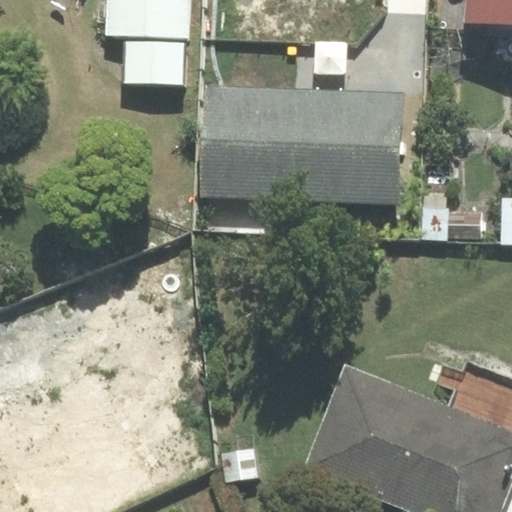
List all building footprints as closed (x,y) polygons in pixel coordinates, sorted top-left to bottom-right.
[(187,38),(188,0),(108,0),(107,34),(128,34),(126,82),(179,84),(181,38),(187,38)] [(434,0),(393,0),(390,55),(431,57),(434,0)] [(511,23),(511,0),(469,0),(467,20),(511,23)] [(404,95),(207,87),(202,198),(399,206),(404,95)] [(511,200),(504,201),(502,240),(511,240),(511,200)] [(165,266),(58,305),(84,377),(192,339),(165,266)] [(449,408),(347,369),(307,471),(412,511),(500,511),(511,481),(511,384),(466,366),(449,408)]
